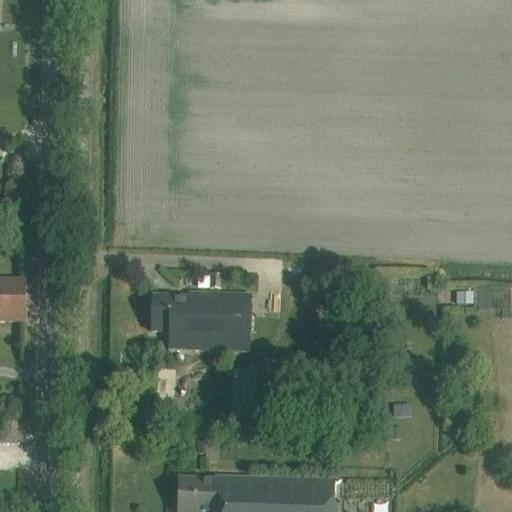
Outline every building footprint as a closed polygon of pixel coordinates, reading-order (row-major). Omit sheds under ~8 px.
[(222,293),(223,279),(211,277),(210,292),(222,293)] [(25,324),(25,281),(22,281),(0,281),(0,323),(19,324),(25,324)] [(475,302),(475,289),(456,289),(456,303),(475,302)] [(250,354),(251,297),(189,296),(189,300),(152,299),(151,334),(169,334),(168,351),(250,354)] [(266,429),(269,372),(247,371),(245,428),(266,429)] [(334,511),(335,483),(215,479),(215,482),(179,481),(178,511),(334,511)]
